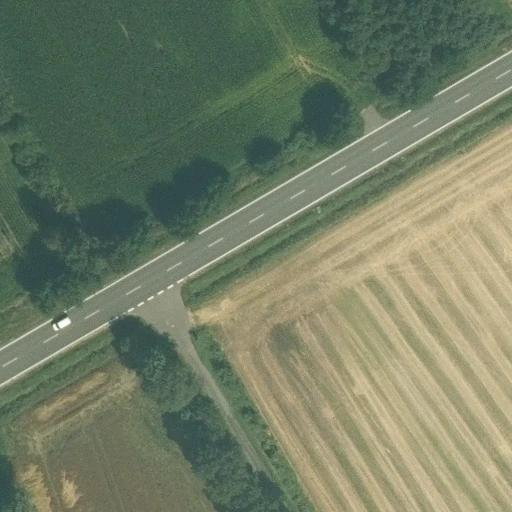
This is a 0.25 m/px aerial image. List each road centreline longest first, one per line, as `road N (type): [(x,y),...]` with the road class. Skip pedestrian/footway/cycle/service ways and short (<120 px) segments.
road 1 (secondary): [(0,367),(511,70)]
road 2 (track): [(287,511),(149,281)]
